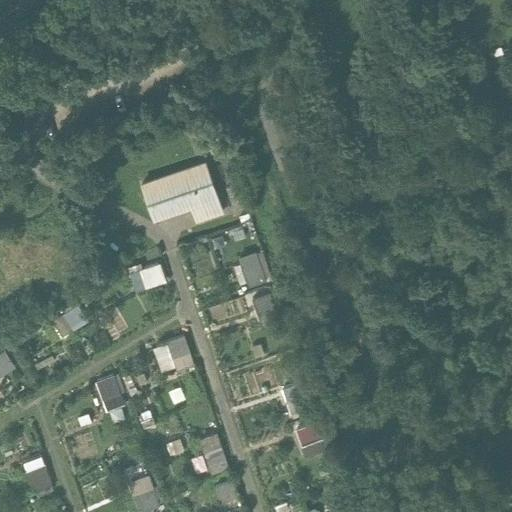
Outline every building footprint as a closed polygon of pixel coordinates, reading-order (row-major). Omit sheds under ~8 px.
[(205,162),(140,186),(153,223),(190,210),(194,222),(223,212),(205,162)] [(138,183),(127,186),(130,202),(141,200),(138,183)] [(265,282),(255,254),(239,260),(248,288),(265,282)] [(158,263),(130,273),(136,290),(164,281),(158,263)] [(269,294),(253,299),(262,328),(279,323),(269,294)] [(245,301),(222,304),(224,321),(247,318),(245,301)] [(76,305),(50,322),(60,338),(87,321),(76,305)] [(183,337),(167,342),(176,371),(193,366),(183,337)] [(3,351),(0,353),(0,375),(13,368),(3,351)] [(113,377),(95,383),(105,413),(123,406),(113,377)] [(300,384),(283,390),(293,419),(310,413),(300,384)] [(314,424),(296,429),(306,458),(324,452),(314,424)] [(217,435),(200,441),(209,470),(227,464),(217,435)] [(48,487),(38,458),(22,464),(32,493),(48,487)] [(147,479),(130,484),(139,511),(143,511),(157,507),(147,479)] [(233,481),(215,487),(221,504),(238,498),(233,481)]
